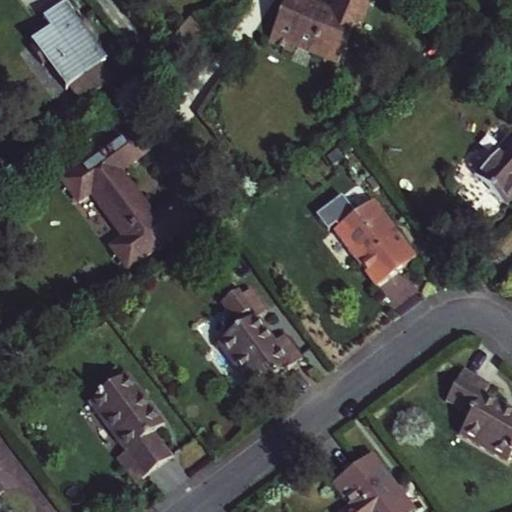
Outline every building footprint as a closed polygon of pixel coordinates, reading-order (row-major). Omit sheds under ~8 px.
[(302,0),(290,0),(272,45),(295,55),(298,47),(342,64),(358,26),(364,28),(375,0),(337,0),(332,12),(302,0)] [(42,46),(74,20),(72,16),(75,13),(67,2),(44,20),(52,31),(33,45),(68,90),(73,86),(42,46)] [(106,60),(74,20),(42,46),(73,86),(75,85),(87,101),(114,80),(102,63),(106,60)] [(112,247),(129,271),(198,220),(181,198),(155,216),(139,195),(122,172),(149,153),(133,130),(130,133),(124,125),(100,143),(105,149),(64,180),(81,203),(92,194),(124,238),(112,247)] [(475,172),(511,133),(508,129),(470,168),(469,167),(448,188),(490,229),(500,218),(494,217),(489,222),(454,189),(471,172),(475,172)] [(504,207),(508,202),(504,198),(511,189),(511,133),(475,172),(471,172),(454,189),(489,222),(494,217),(500,218),(506,213),(504,207)] [(5,172),(14,185),(30,173),(22,161),(5,172)] [(0,200),(15,191),(5,178),(0,181),(0,200)] [(377,207),(339,235),(383,293),(396,284),(420,266),(400,239),(395,242),(389,234),(394,231),(377,207)] [(400,239),(394,231),(389,234),(395,242),(400,239)] [(222,348),(259,399),(290,376),(306,365),(288,341),(277,349),(259,325),(269,317),(254,296),(245,302),(241,296),(225,308),(242,332),(222,348)] [(479,381),(461,372),(444,403),(470,417),(459,437),(507,463),(509,458),(511,460),(511,413),(483,397),(488,387),(479,381)] [(127,379),(91,406),(127,455),(119,461),(139,488),(158,474),(174,462),(157,438),(165,432),(127,379)] [(338,489),(355,511),(353,511),(412,511),(392,486),(374,461),(338,489)]
